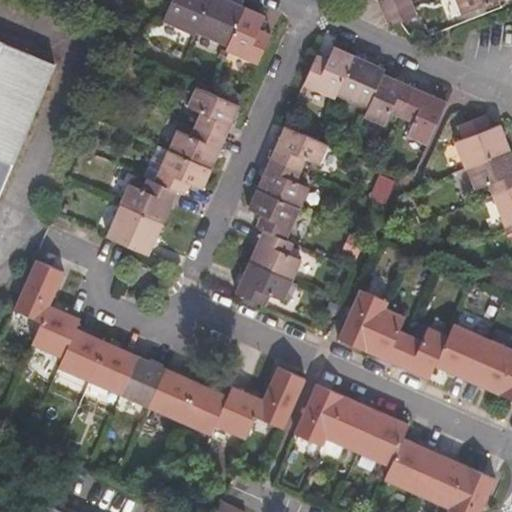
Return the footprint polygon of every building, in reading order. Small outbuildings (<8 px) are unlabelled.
[(204,28),(216,0),(177,0),(170,17),(201,32),(204,28)] [(234,42),(253,4),(243,0),(216,0),(204,28),(234,42)] [(387,0),(391,12),(418,1),(418,0),(387,0)] [(462,0),(468,13),(500,0),(462,0)] [(425,14),(418,1),(391,12),(397,24),(407,21),(425,14)] [(233,46),(264,60),(278,30),(268,26),(272,13),(253,4),(234,42),(233,46)] [(0,198),(60,66),(0,38),(0,198)] [(310,82),(341,95),(344,91),(363,54),(340,44),(334,55),(324,52),(310,82)] [(344,91),(375,105),(390,72),(392,67),(363,54),(344,91)] [(375,105),(371,113),(390,122),(396,111),(407,116),(421,85),(390,72),(375,105)] [(231,134),(245,102),(215,87),(206,84),(198,104),(208,110),(203,123),(231,134)] [(421,85),(407,116),(417,120),(413,132),(433,141),(452,99),(421,85)] [(492,113),(475,117),(464,123),(469,136),(497,125),(492,113)] [(324,162),(333,142),(323,136),(291,122),(276,154),(306,168),(312,156),(324,162)] [(469,166),(471,165),(511,150),(511,140),(505,122),(497,125),(469,136),(459,139),(469,166)] [(216,164),(231,134),(203,123),(199,135),(186,128),(177,147),(216,164)] [(163,180),(182,188),(188,191),(194,179),(207,184),(216,164),(177,147),(163,180)] [(494,185),(497,193),(511,187),(511,150),(471,165),(480,186),(486,183),(489,186),(494,185)] [(302,178),(306,168),(276,154),(264,185),(305,204),(313,185),(302,178)] [(128,201),(168,219),(182,188),(163,180),(155,175),(150,187),(136,180),(128,201)] [(291,236),(305,204),(264,185),(254,206),(266,211),(262,223),(269,226),(291,236)] [(510,227),(511,226),(511,187),(497,193),(510,227)] [(128,201),(115,233),(153,250),(168,219),(128,201)] [(299,240),(291,236),(269,226),(256,258),(297,277),(306,258),(292,252),(299,240)] [(42,255),(20,305),(44,316),(54,300),(68,269),(42,255)] [(297,277),(256,258),(240,290),(270,303),(275,291),(287,297),(297,277)] [(369,348),(389,306),(391,298),(366,288),(343,336),(369,348)] [(54,300),(44,316),(36,338),(66,351),(78,323),(82,314),(54,300)] [(369,348),(402,362),(412,331),(404,326),(409,316),(389,306),(369,348)] [(445,367),(472,378),(490,336),(457,322),(452,335),(445,367)] [(96,375),(109,336),(78,323),(66,351),(62,360),(96,375)] [(438,364),(445,367),(452,335),(432,326),(428,337),(412,331),(402,362),(434,377),(438,364)] [(127,389),(144,352),(109,336),(96,375),(127,389)] [(472,378),(504,392),(511,374),(511,346),(490,336),(472,378)] [(153,400),(169,363),(144,352),(127,389),(153,400)] [(184,415),(201,378),(169,363),(153,400),(184,415)] [(281,364),(267,396),(261,411),(287,424),(309,377),(281,364)] [(219,421),(233,392),(201,378),(184,415),(214,430),(219,421)] [(321,381),(298,431),(325,443),(328,435),(345,393),(321,381)] [(261,411),(267,396),(238,384),(233,392),(219,421),(250,434),(261,411)] [(345,393),(328,435),(361,450),(380,408),(345,393)] [(392,465),(407,436),(413,423),(380,408),(361,450),(392,465)] [(421,492),(438,450),(407,436),(392,465),(388,478),(421,492)] [(327,481),(339,452),(322,446),(310,473),(327,481)] [(451,505),(469,465),(438,450),(421,492),(451,505)] [(482,511),(498,477),(469,465),(451,505),(449,511),(482,511)] [(226,511),(247,511),(252,502),(227,490),(219,509),(226,511)] [(66,511),(68,510),(46,498),(38,511),(36,511),(66,511)]
